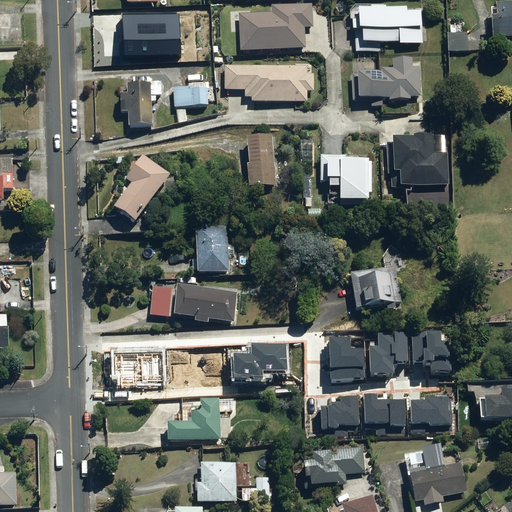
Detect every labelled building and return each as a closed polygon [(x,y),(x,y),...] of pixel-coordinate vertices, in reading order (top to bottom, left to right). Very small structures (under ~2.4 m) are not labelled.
[(236,17),(238,55),(304,51),(302,31),(311,30),(310,7),(268,9),(269,15),(236,17)] [(352,35),(354,55),(379,53),(379,47),(396,46),(397,49),(421,47),(419,14),(404,15),(404,10),(384,12),(383,7),(353,8),(347,15),(347,24),(349,23),(349,35),(352,35)] [(511,8),(490,11),(492,24),(485,25),(487,46),(511,43),(511,8)] [(183,11),(163,13),(163,27),(184,26),(183,11)] [(187,11),(188,23),(202,22),(201,11),(187,11)] [(154,21),(126,23),(129,66),(157,64),(154,21)] [(447,30),(448,38),(444,38),(446,58),(456,57),(456,53),(470,52),(469,37),(460,37),(460,29),(447,30)] [(349,75),(351,105),(387,102),(387,104),(409,103),(409,101),(419,100),(417,71),(411,71),(410,61),(391,62),(391,72),(349,75)] [(305,69),(222,69),(222,94),(243,94),(243,101),(250,101),(250,105),(305,105),(305,94),(312,94),(312,77),(305,77),(305,69)] [(158,86),(124,88),(124,98),(116,98),(117,118),(125,117),(126,132),(150,130),(149,106),(154,106),(153,100),(159,100),(158,86)] [(170,92),(171,112),(197,110),(206,109),(205,91),(190,92),(190,90),(170,92)] [(396,191),(447,188),(445,156),(431,157),(430,139),(409,140),(409,142),(387,144),(387,146),(385,146),(386,177),(388,177),(389,188),(390,191),(396,191)] [(269,140),(242,142),(246,170),(243,171),(246,193),(248,192),(274,190),(269,140)] [(312,161),(313,144),(299,144),(298,160),(312,161)] [(128,188),(109,213),(130,228),(167,179),(140,159),(122,183),(128,188)] [(338,207),(338,209),(363,209),(363,197),(369,197),(369,166),(344,167),(343,160),(318,160),(318,185),(322,185),(322,194),(335,194),(335,207),(338,207)] [(0,162),(0,207),(0,208),(0,195),(11,195),(10,163),(0,162)] [(319,211),(310,211),(310,202),(303,202),(303,211),(306,211),(306,221),(319,221),(319,211)] [(224,229),(191,231),(194,278),(227,277),(224,229)] [(374,241),(381,264),(403,257),(395,234),(374,241)] [(353,315),(400,305),(393,270),(346,280),(353,315)] [(235,297),(150,289),(148,319),(192,323),(191,326),(205,328),(205,324),(232,327),(235,297)] [(349,353),(326,362),(330,370),(335,381),(332,383),(336,392),(407,361),(399,343),(385,349),(383,344),(351,357),(349,353)] [(128,388),(129,402),(157,400),(155,371),(161,371),(160,362),(155,362),(154,358),(120,360),(121,388),(128,388)] [(476,405),(478,428),(511,425),(511,396),(508,397),(507,393),(496,394),(496,403),(476,405)] [(185,426),(163,427),(164,446),(219,443),(216,403),(198,404),(198,411),(187,411),(188,423),(185,423),(185,426)] [(450,404),(411,406),(412,429),(451,427),(450,404)] [(317,409),(319,432),(357,430),(356,406),(317,409)] [(405,429),(404,406),(366,408),(367,430),(405,429)] [(420,475),(403,479),(410,508),(420,506),(421,511),(441,507),(439,501),(463,496),(457,469),(440,473),(435,452),(415,457),(420,475)] [(301,485),(303,494),(345,488),(343,479),(363,476),(360,453),(332,457),(332,463),(325,464),(325,460),(306,463),(307,470),(299,472),(293,475),(295,485),(301,485)] [(233,467),(196,470),(197,489),(192,489),(194,507),(198,507),(234,505),(233,467)] [(0,507),(21,508),(20,493),(20,474),(0,474),(0,507)] [(254,493),(239,494),(239,506),(268,504),(267,493),(267,482),(254,483),(254,493)] [(372,511),(369,501),(337,511),(372,511)]
